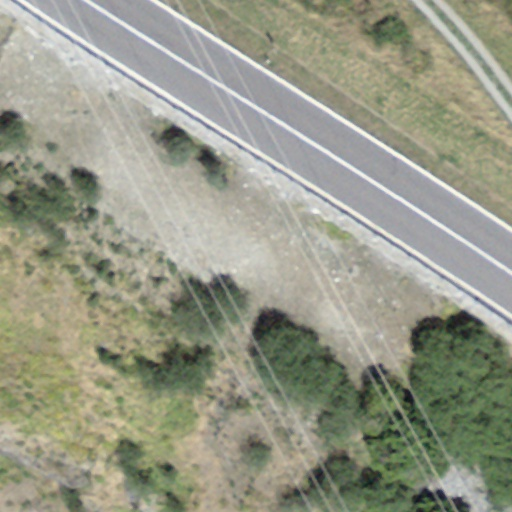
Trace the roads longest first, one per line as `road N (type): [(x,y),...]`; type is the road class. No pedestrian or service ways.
road 1 (primary): [(511,284),(93,0)]
road 2 (track): [(511,107),(417,0)]
